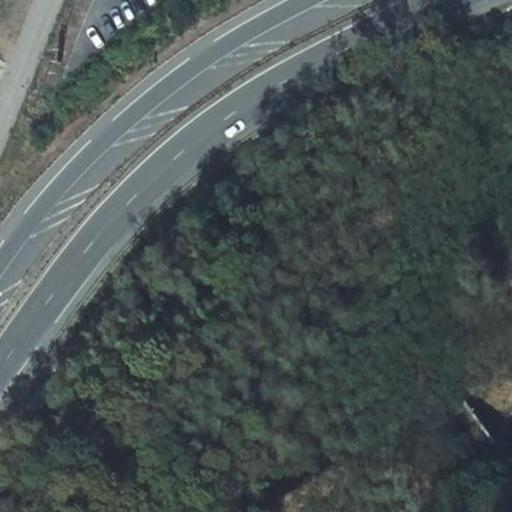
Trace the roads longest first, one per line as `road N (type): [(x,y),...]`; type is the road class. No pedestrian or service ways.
road 1 (primary): [(0,352),(54,278),(214,108),(326,40),(416,0)]
road 2 (primary): [(307,0),(180,75),(81,165),(0,266)]
road 3 (residential): [(58,0),(0,133)]
